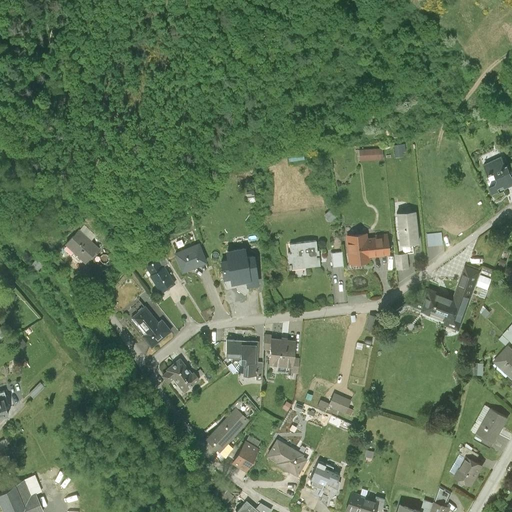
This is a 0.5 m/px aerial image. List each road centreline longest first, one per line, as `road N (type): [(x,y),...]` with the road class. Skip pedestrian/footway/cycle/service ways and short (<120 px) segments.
road 1 (residential): [(143,367),(197,328),(381,304),(511,208)]
road 2 (residential): [(143,367),(206,459),(286,511)]
